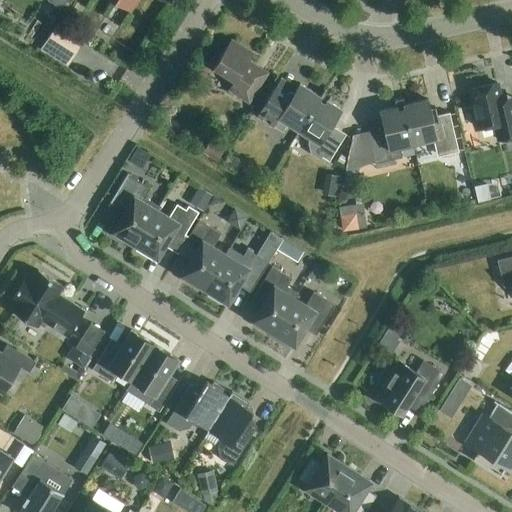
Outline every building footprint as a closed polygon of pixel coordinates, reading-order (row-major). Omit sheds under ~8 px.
[(25,12),(32,0),(13,0),(11,3),(25,12)] [(47,0),(46,2),(60,11),(61,9),(67,0),(47,0)] [(112,0),(130,11),(136,0),(112,0)] [(85,38),(70,29),(70,30),(57,22),(40,49),(67,66),(85,38)] [(248,102),(266,74),(247,61),(251,54),(231,41),(214,68),(234,81),(229,90),(248,102)] [(187,73),(180,85),(215,106),(223,95),(187,73)] [(320,97),(299,84),(297,87),(282,78),(257,117),(273,127),(278,119),(298,132),(320,97)] [(511,106),(502,109),(496,83),(470,90),(479,129),(494,125),(498,141),(511,137),(511,106)] [(320,97),(298,132),(319,145),(314,153),(329,162),(346,135),(331,126),(341,110),(327,101),(331,95),(323,91),(320,97)] [(403,105),(404,105),(402,98),(394,100),(395,107),(379,111),(384,129),(367,133),(374,164),(402,158),(399,148),(413,145),(403,105)] [(403,105),(413,145),(436,140),(440,157),(458,153),(449,113),(437,116),(435,108),(430,110),(427,100),(404,105),(403,105)] [(218,163),(228,149),(213,140),(204,154),(218,163)] [(138,148),(130,161),(143,170),(151,156),(138,148)] [(341,156),(337,161),(344,165),(347,160),(341,156)] [(356,186),(360,167),(348,170),(344,189),(356,186)] [(135,246),(158,207),(143,198),(149,189),(127,175),(126,174),(109,203),(110,204),(110,203),(121,209),(107,233),(121,242),(124,239),(135,246)] [(488,201),(493,187),(482,183),(477,197),(488,201)] [(214,195),(208,204),(212,206),(220,204),(222,201),(214,195)] [(187,206),(185,210),(175,205),(170,214),(158,207),(135,246),(137,247),(135,251),(150,259),(152,256),(156,258),(173,231),(183,237),(198,213),(187,206)] [(302,235),(324,232),(321,209),(300,212),(302,235)] [(345,232),(358,231),(356,216),(343,217),(345,232)] [(204,289),(229,248),(228,247),(224,254),(212,247),(219,234),(197,221),(183,245),(195,252),(181,275),(186,278),(184,282),(196,289),(198,286),(204,289)] [(283,239),(277,250),(287,256),(293,246),(283,239)] [(229,248),(204,289),(210,292),(207,296),(220,304),(222,300),(227,303),(241,280),(253,287),(267,263),(246,250),(242,256),(229,248)] [(511,256),(496,260),(503,287),(511,285),(511,256)] [(254,326),(272,337),(295,299),(291,297),(294,292),(286,287),(291,279),(271,267),(258,287),(269,294),(259,309),(253,320),(256,323),(254,326)] [(61,287),(37,271),(30,283),(23,279),(9,301),(16,304),(11,312),(36,327),(40,320),(67,337),(83,313),(56,296),(61,287)] [(295,299),(272,337),(287,346),(289,343),(293,345),(309,318),(321,326),(334,305),(313,292),(305,305),(295,299)] [(392,321),(386,331),(397,338),(403,328),(392,321)] [(91,324),(76,348),(91,357),(106,334),(91,324)] [(132,381),(154,345),(131,330),(118,351),(108,344),(92,370),(111,382),(117,372),(132,381)] [(1,356),(0,355),(0,392),(1,394),(18,367),(28,373),(35,363),(7,345),(1,356)] [(154,345),(132,381),(145,390),(139,400),(158,412),(174,386),(164,380),(177,360),(154,345)] [(424,362),(416,374),(399,362),(376,397),(404,416),(418,393),(427,398),(442,374),(424,362)] [(459,377),(449,394),(461,401),(472,385),(459,377)] [(208,430),(231,394),(232,392),(230,392),(230,393),(212,382),(211,385),(206,382),(200,391),(189,385),(165,423),(178,431),(188,429),(193,421),(208,430)] [(231,394),(208,430),(221,439),(217,446),(219,457),(232,465),(256,427),(245,420),(252,411),(247,407),(248,405),(231,394)] [(476,460),(473,458),(472,459),(499,476),(500,475),(497,473),(502,465),(511,471),(511,412),(493,401),(492,402),(495,404),(487,417),(483,415),(466,443),(481,452),(476,460)] [(34,449),(45,431),(35,424),(24,442),(34,449)] [(135,456),(142,445),(131,437),(123,448),(135,456)] [(153,465),(172,460),(169,446),(149,450),(153,465)] [(121,480),(132,464),(112,451),(101,468),(121,480)] [(83,452),(72,469),(85,477),(96,460),(83,452)] [(0,474),(9,460),(0,453),(0,474)] [(51,511),(63,494),(39,478),(48,463),(34,455),(13,488),(28,496),(27,497),(26,497),(21,504),(22,505),(18,511),(19,511),(51,511)] [(327,503),(349,469),(327,455),(321,465),(310,459),(297,479),(308,485),(305,489),(327,503)] [(349,469),(327,503),(341,511),(365,511),(375,496),(364,489),(369,482),(349,469)] [(202,496),(217,493),(213,472),(197,475),(202,496)] [(165,497),(173,484),(162,477),(154,490),(165,497)] [(111,511),(91,499),(83,511),(111,511)] [(416,511),(397,500),(389,511),(416,511)]
